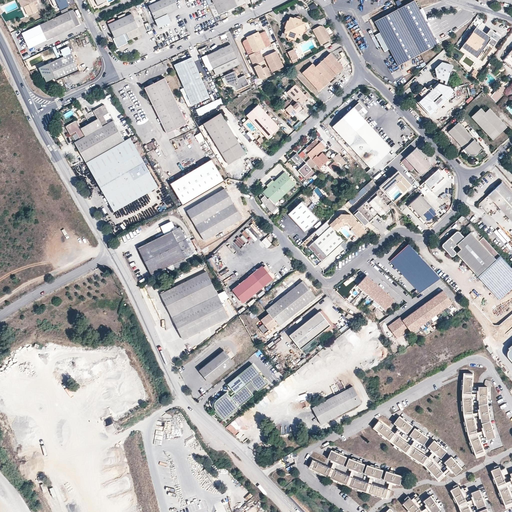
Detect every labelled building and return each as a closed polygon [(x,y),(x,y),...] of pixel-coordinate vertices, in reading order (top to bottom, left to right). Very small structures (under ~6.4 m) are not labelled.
[(23,0),(29,16),(38,12),(34,3),(39,0),(23,0)] [(161,0),(149,6),(155,19),(167,14),(178,8),(174,0),(161,0)] [(212,0),(214,3),(209,6),(214,17),(246,2),(244,0),(212,0)] [(437,45),(414,0),(413,0),(375,21),(380,32),(376,34),(385,52),(390,49),(404,77),(426,65),(420,54),(437,45)] [(23,33),(22,33),(29,48),(82,24),(75,9),(23,33)] [(141,34),(132,13),(109,24),(115,38),(113,39),(117,47),(127,43),(127,41),(134,37),(141,34)] [(167,14),(155,19),(159,27),(170,22),(167,14)] [(288,21),(283,23),(286,29),(284,33),(282,33),(281,37),(284,38),(285,37),(287,38),(289,42),(294,40),(295,41),(296,36),(300,38),(301,35),(307,32),(304,26),(306,22),(302,21),(302,19),(299,16),(294,18),(290,17),(288,21)] [(492,45),(500,35),(489,27),(485,32),(475,25),(460,45),(476,57),(487,42),(492,45)] [(320,26),(312,30),(321,45),(331,40),(324,27),(320,26)] [(258,32),(246,37),(247,39),(244,40),(243,43),(248,53),(253,51),(253,53),(248,55),(253,65),(264,60),(259,50),(271,45),(265,32),(264,32),(259,34),(258,32)] [(230,45),(207,55),(214,69),(236,58),(230,45)] [(62,52),(64,56),(72,53),(70,48),(62,52)] [(511,67),(511,48),(503,60),(511,67)] [(288,51),(291,58),(297,55),(294,49),(288,51)] [(276,51),(265,57),(272,72),(283,67),(276,51)] [(64,56),(39,68),(43,77),(45,77),(47,82),(56,78),(57,80),(80,70),(72,53),(64,56)] [(312,64),(303,73),(319,91),(329,82),(329,81),(343,68),(330,53),(315,67),(312,64)] [(192,57),(174,65),(192,105),(210,97),(192,57)] [(447,86),(452,65),(442,62),(435,68),(437,78),(441,79),(440,84),(423,98),(426,107),(433,110),(450,95),(448,86),(447,86)] [(258,65),(254,67),(259,78),(263,79),(270,76),(266,67),(262,69),(260,66),(258,65)] [(234,71),(224,76),(228,84),(235,87),(236,90),(248,85),(244,75),(238,78),(234,71)] [(165,78),(144,88),(166,133),(187,123),(165,78)] [(507,89),(502,84),(498,88),(503,93),(507,89)] [(295,85),(287,92),(296,102),(293,105),(291,104),(288,100),(282,105),(286,109),(293,116),(302,108),(299,105),(302,102),(303,103),(308,99),(295,85)] [(221,98),(196,109),(199,116),(224,105),(221,98)] [(76,120),(66,126),(70,135),(76,132),(80,139),(75,142),(115,212),(158,187),(129,137),(124,141),(113,120),(107,124),(104,118),(110,114),(104,105),(94,111),(98,118),(81,128),(76,120)] [(258,105),(246,115),(268,138),(279,128),(258,105)] [(362,116),(358,111),(354,107),(333,127),(371,168),(392,149),(362,116)] [(484,114),(480,110),(471,118),(493,140),(506,128),(489,110),(484,114)] [(220,113),(203,124),(229,163),(246,152),(220,113)] [(296,130),(303,124),(300,121),(293,127),(296,130)] [(458,148),(470,137),(458,124),(446,135),(458,148)] [(194,134),(198,144),(205,142),(201,132),(194,134)] [(188,143),(186,139),(184,140),(182,137),(179,138),(182,146),(188,143)] [(482,150),(470,137),(458,148),(468,158),(474,158),(482,150)] [(320,167),(328,159),(322,152),(318,156),(316,155),(326,147),(320,141),(319,142),(315,139),(305,148),(309,152),(307,153),(320,167)] [(147,145),(150,150),(157,146),(154,141),(147,145)] [(419,162),(424,157),(416,148),(406,158),(413,166),(416,164),(418,166),(415,168),(422,175),(432,166),(427,160),(425,162),(424,160),(420,163),(419,162)] [(307,179),(315,172),(298,152),(292,157),(302,167),(300,169),(302,171),(301,172),(307,179)] [(332,158),(335,161),(336,162),(339,160),(342,164),(346,160),(338,152),(332,158)] [(352,155),(366,170),(368,167),(355,153),(352,155)] [(224,181),(211,159),(170,183),(183,205),(224,181)] [(243,162),(247,171),(253,168),(249,159),(243,162)] [(336,162),(335,161),(329,166),(332,169),(338,164),(336,162)] [(443,176),(436,168),(423,180),(431,188),(443,176)] [(377,185),(381,189),(391,180),(401,192),(410,184),(396,169),(377,185)] [(262,201),(272,211),(277,206),(274,203),(295,183),(285,172),(275,182),(269,187),(264,192),(269,197),(268,198),(265,196),(264,196),(262,194),(260,195),(260,197),(261,200),(262,201)] [(357,200),(375,183),(370,179),(353,195),(357,200)] [(511,222),(511,195),(501,185),(488,197),(511,222)] [(225,189),(187,211),(204,241),(242,219),(225,189)] [(381,189),(354,213),(366,225),(370,221),(370,222),(379,214),(381,211),(384,215),(385,215),(386,213),(383,210),(388,206),(392,201),(381,189)] [(419,192),(408,202),(425,221),(435,212),(420,196),(422,195),(422,194),(422,193),(421,192),(420,192),(419,192)] [(489,206),(484,201),(479,206),(484,211),(489,206)] [(318,219),(302,202),(287,215),(304,232),(318,219)] [(425,221),(408,202),(407,206),(424,225),(425,221)] [(342,214),(331,224),(332,225),(336,230),(341,225),(345,221),(349,221),(354,226),(353,226),(357,231),(356,232),(359,236),(366,229),(352,213),(342,214)] [(345,221),(341,225),(343,227),(345,224),(349,224),(356,232),(357,231),(353,226),(354,226),(349,221),(345,221)] [(336,230),(332,225),(309,246),(322,261),(346,240),(336,230)] [(180,227),(138,248),(151,275),(172,265),(173,267),(152,277),(153,280),(186,264),(184,259),(193,255),(180,227)] [(443,244),(443,246),(451,255),(454,256),(457,253),(479,277),(501,256),(483,238),(479,241),(471,232),(465,238),(459,232),(456,232),(443,244)] [(345,241),(340,245),(345,250),(349,246),(345,241)] [(441,279),(409,244),(391,261),(395,266),(393,268),(394,269),(396,268),(420,294),(441,279)] [(200,257),(204,255),(198,245),(195,247),(200,257)] [(511,267),(511,268),(501,256),(479,277),(501,300),(511,289),(511,267)] [(264,262),(233,288),(244,301),(275,275),(264,262)] [(226,267),(219,272),(223,277),(230,272),(226,267)] [(206,271),(161,294),(183,341),(229,318),(206,271)] [(367,276),(358,286),(385,309),(394,299),(367,276)] [(269,314),(262,320),(264,324),(259,328),(265,334),(277,324),(279,326),(313,298),(301,283),(267,311),(269,314)] [(399,317),(387,326),(396,338),(408,330),(411,334),(452,304),(443,291),(402,321),(399,317)] [(319,313),(290,336),(301,349),(330,326),(319,313)] [(341,332),(347,327),(345,324),(338,329),(341,332)] [(224,350),(199,370),(210,383),(235,363),(224,350)] [(229,391),(219,399),(223,403),(218,407),(226,418),(270,381),(254,361),(230,382),(238,391),(233,395),(229,391)] [(473,373),(464,373),(464,393),(472,394),(473,373)] [(353,385),(313,408),(322,425),(362,403),(353,385)] [(488,387),(479,387),(479,403),(488,403),(488,387)] [(265,396),(259,401),(263,406),(270,401),(265,396)] [(468,397),(464,397),(465,414),(473,414),(472,397),(468,397)] [(97,400),(90,407),(93,409),(99,402),(97,400)] [(488,404),(479,405),(482,422),(490,420),(488,404)] [(474,416),(465,418),(469,434),(478,433),(474,416)] [(399,417),(394,424),(408,434),(413,427),(399,417)] [(238,429),(241,421),(235,418),(231,426),(238,429)] [(379,421),(374,428),(390,441),(396,434),(379,421)] [(491,421),(482,423),(487,440),(496,437),(491,421)] [(155,444),(162,444),(162,436),(163,436),(163,426),(155,425),(155,444)] [(415,428),(410,436),(424,445),(429,438),(415,428)] [(478,435),(470,438),(478,457),(486,454),(478,435)] [(398,436),(393,443),(407,453),(412,446),(398,436)] [(434,441),(429,447),(442,458),(447,452),(434,441)] [(414,448),(410,455),(424,464),(428,457),(414,448)] [(332,451),(328,459),(344,466),(347,458),(332,451)] [(451,457),(445,462),(457,475),(463,469),(451,457)] [(350,459),(347,467),(362,473),(365,465),(350,459)] [(313,460),(310,468),(328,477),(332,469),(313,460)] [(433,460),(426,466),(440,481),(446,475),(433,460)] [(368,466),(365,474),(381,479),(384,471),(368,466)] [(500,467),(492,470),(498,486),(506,482),(500,467)] [(335,470),(331,478),(347,485),(350,477),(335,470)] [(387,472),(384,480),(400,485),(403,477),(387,472)] [(353,478),(350,486),(366,491),(369,483),(353,478)] [(372,484),(370,493),(389,499),(392,490),(372,484)] [(452,490),(460,505),(467,501),(459,486),(452,490)] [(511,497),(508,486),(499,489),(506,505),(511,502),(511,497)] [(246,489),(241,493),(243,496),(243,497),(245,500),(251,495),(246,489)] [(480,489),(472,492),(478,508),(486,505),(480,489)] [(425,501),(432,511),(438,511),(441,510),(431,496),(425,501)] [(404,503),(411,511),(419,511),(422,510),(410,498),(404,503)]
